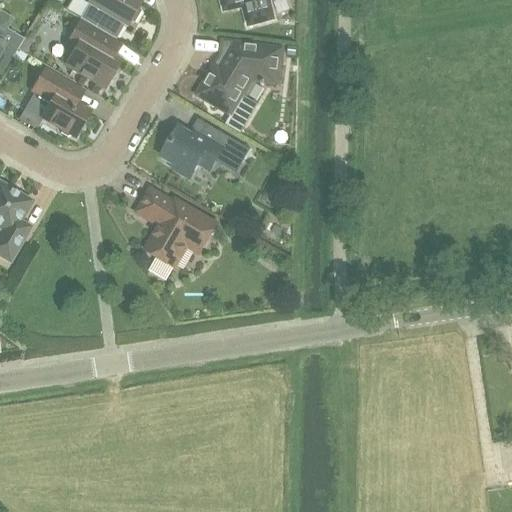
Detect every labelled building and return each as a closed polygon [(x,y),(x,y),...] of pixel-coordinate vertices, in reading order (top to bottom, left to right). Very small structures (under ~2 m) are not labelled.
[(137,9),(141,3),(135,0),(91,0),(88,5),(80,20),(99,32),(100,31),(115,40),(123,26),(126,28),(129,22),(131,23),(134,23),(141,12),(139,10),(137,9)] [(274,20),(269,0),(270,0),(221,0),(225,12),(244,7),(249,26),(274,20)] [(104,88),(110,78),(114,77),(118,71),(117,67),(119,63),(112,59),(119,47),(80,24),(68,44),(76,49),(67,66),(104,88)] [(5,33),(0,30),(0,53),(12,60),(18,50),(24,40),(7,29),(5,33)] [(31,45),(24,40),(18,50),(26,54),(31,45)] [(283,50),(244,45),(227,43),(225,58),(213,78),(209,76),(198,96),(232,116),(244,96),(249,97),(257,84),(257,82),(261,82),(261,86),(264,86),(264,83),(278,85),(279,77),(282,75),(282,72),(280,70),(283,50)] [(288,48),(287,57),(295,58),(296,49),(288,48)] [(90,113),(78,106),(85,93),(67,83),(45,70),(32,92),(51,103),(42,119),(60,130),(61,133),(68,137),(71,136),(75,139),(90,113)] [(251,151),(216,130),(209,141),(195,133),(193,138),(179,130),(163,157),(177,166),(174,170),(190,180),(199,166),(210,172),(222,151),(244,163),(251,151)] [(0,257),(10,263),(31,228),(21,222),(33,202),(0,182),(0,257)] [(151,190),(142,205),(137,213),(153,223),(160,227),(145,251),(175,269),(189,244),(202,252),(217,225),(175,200),(173,203),(151,190)] [(265,248),(253,240),(247,249),(260,257),(265,248)]
